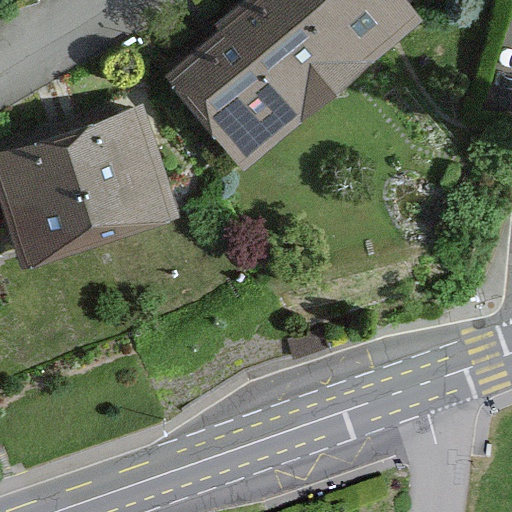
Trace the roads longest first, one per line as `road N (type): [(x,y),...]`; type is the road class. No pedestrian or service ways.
road 1 (primary): [(436,381),(61,511)]
road 2 (unclassified): [(436,381),(431,511)]
